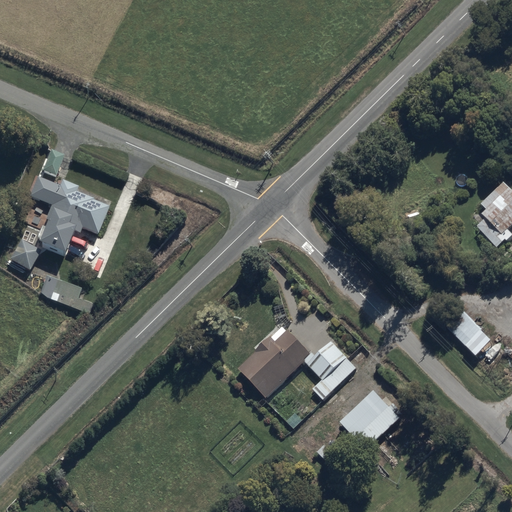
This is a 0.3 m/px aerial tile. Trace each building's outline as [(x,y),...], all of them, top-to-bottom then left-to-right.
[(65,155),(51,149),(42,172),(56,178),(65,155)] [(38,179),(29,197),(51,208),(43,225),(46,226),(37,245),(62,257),(74,232),(77,234),(81,226),(97,234),(109,210),(91,201),(91,200),(76,193),(79,187),(62,180),(58,188),(38,179)] [(511,225),(511,196),(501,185),(479,208),(485,214),(471,228),(496,252),(511,237),(505,232),(511,225)] [(21,242),(9,260),(28,273),(40,255),(21,242)] [(80,291),(44,278),(36,299),(88,317),(91,307),(76,302),(80,291)] [(461,311),(446,326),(477,359),(492,344),(461,311)] [(316,360),(282,327),(241,367),(270,398),(306,363),(322,380),(313,388),(324,400),(356,370),(332,345),(316,360)] [(398,419),(374,392),(340,423),(365,450),(398,419)]
